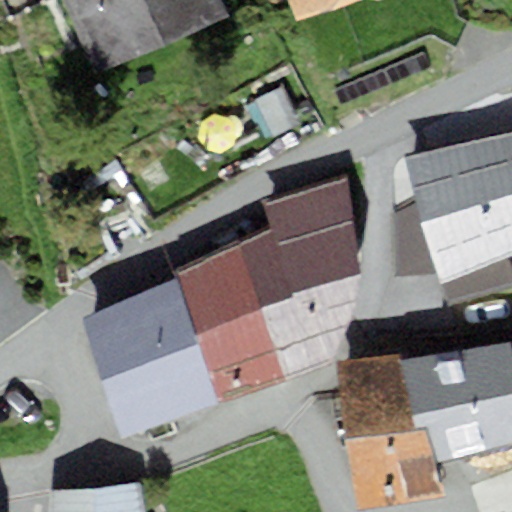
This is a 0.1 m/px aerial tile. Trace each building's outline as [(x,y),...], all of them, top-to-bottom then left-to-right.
[(65,0),(97,67),(222,8),(217,0),(65,0)] [(286,0),(292,15),(331,0),(286,0)] [(511,124),(400,152),(435,277),(511,248),(511,124)] [(258,228),(237,237),(282,367),(330,346),(351,313),(359,259),(350,215),(341,168),(268,198),(274,221),(258,228)] [(176,264),(179,270),(213,393),(282,367),(237,237),(206,251),(176,264)] [(134,288),(82,308),(118,423),(213,393),(179,270),(134,288)] [(506,339),(395,354),(405,424),(426,421),(431,460),(511,440),(511,362),(509,351),(506,339)] [(395,354),(336,362),(352,495),(433,485),(431,460),(426,421),(405,424),(395,354)] [(142,511),(137,479),(44,484),(43,511),(142,511)]
